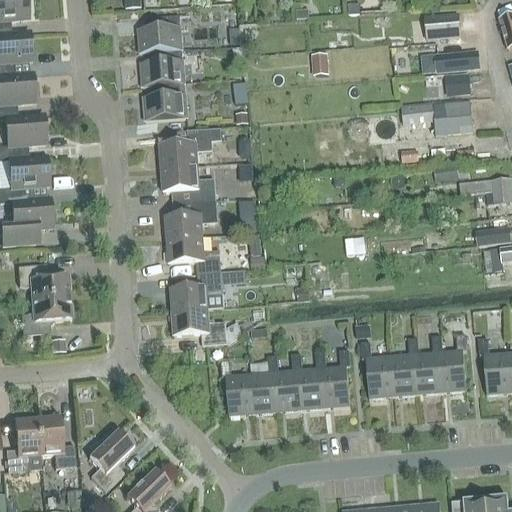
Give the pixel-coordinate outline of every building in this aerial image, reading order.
[(0,0),(0,38),(10,38),(9,24),(28,22),(25,0),(0,0)] [(141,11),(139,0),(123,0),(125,13),(141,11)] [(360,8),(347,9),(347,18),(360,18),(360,17),(360,8)] [(308,14),(295,15),(296,23),(308,22),(308,21),(308,14)] [(426,43),(460,40),(458,17),(424,20),(426,43)] [(507,54),(511,52),(511,18),(499,23),(507,54)] [(139,57),(149,56),(181,54),(179,19),(146,22),(147,33),(137,34),(139,57)] [(240,50),(239,30),(230,31),(231,51),(240,50)] [(29,36),(10,38),(0,38),(0,80),(14,80),(13,66),(31,64),(29,36)] [(184,88),(181,54),(149,56),(150,67),(140,68),(142,91),(152,90),(184,88)] [(479,72),(478,54),(433,58),(435,76),(479,72)] [(326,59),(315,60),(316,80),(327,79),(326,59)] [(0,80),(0,123),(5,123),(17,122),(16,108),(34,106),(32,78),(14,80),(0,80)] [(469,78),(453,79),(454,100),(470,99),(469,78)] [(184,88),(152,90),(152,101),(143,102),(144,125),(186,121),(184,88)] [(432,108),(435,139),(472,136),(469,104),(432,108)] [(248,127),(247,116),(234,117),(235,128),(248,127)] [(43,120),(17,122),(5,123),(7,150),(0,150),(0,165),(8,165),(8,164),(28,163),(27,149),(45,147),(43,120)] [(159,149),(161,172),(197,170),(196,156),(212,155),(211,145),(221,145),(220,132),(186,135),(187,147),(159,149)] [(400,155),(402,167),(418,166),(417,153),(400,155)] [(457,153),(457,165),(474,164),(473,153),(457,153)] [(46,161),(28,163),(8,164),(8,165),(10,192),(0,192),(0,207),(11,207),(11,206),(31,204),(30,191),(48,189),(46,161)] [(433,171),(435,186),(458,183),(456,168),(433,171)] [(197,170),(161,172),(162,196),(190,194),(191,206),(215,205),(214,183),(198,184),(197,170)] [(457,172),(458,183),(469,182),(468,171),(457,172)] [(282,189),(281,178),(270,179),(271,189),(282,189)] [(334,180),(334,189),(340,189),(344,184),(344,179),(334,180)] [(511,182),(491,184),(493,196),(511,194),(511,182)] [(459,187),(460,200),(493,197),(493,196),(491,184),(459,187)] [(511,194),(493,196),(493,197),(494,207),(511,205),(511,194)] [(280,200),(268,201),(269,211),(281,210),(280,200)] [(39,247),(38,232),(51,231),(49,203),(31,204),(11,206),(11,207),(13,234),(1,234),(2,249),(39,247)] [(217,227),(215,205),(191,206),(192,218),(164,220),(166,244),(202,242),(201,228),(217,227)] [(256,236),(255,222),(238,222),(239,237),(256,236)] [(511,245),(511,244),(510,230),(476,235),(478,250),(492,248),(511,245)] [(261,259),(259,240),(251,241),(253,260),(261,259)] [(203,256),(202,242),(166,244),(168,268),(196,266),(197,278),(220,276),(219,255),(203,256)] [(502,267),(511,265),(511,251),(500,253),(502,267)] [(500,253),(491,254),(494,276),(503,275),(502,267),(500,253)] [(265,273),(264,260),(250,261),(251,275),(265,273)] [(30,292),(31,304),(69,301),(67,279),(46,281),(45,268),(17,270),(18,290),(30,292)] [(246,287),(245,274),(230,275),(231,288),(246,287)] [(207,314),(223,313),(220,276),(197,278),(197,290),(169,292),(171,316),(207,314)] [(296,291),(297,306),(309,305),(308,290),(296,291)] [(69,301),(31,304),(32,316),(20,320),(22,340),(50,338),(49,325),(70,324),(69,301)] [(228,348),(238,341),(240,339),(238,329),(237,325),(225,332),(224,326),(208,327),(207,314),(171,316),(173,340),(201,338),(202,350),(228,348)] [(238,329),(240,339),(254,331),(249,324),(238,329)] [(466,324),(454,325),(455,339),(465,338),(467,338),(466,324)] [(356,342),(366,341),(365,328),(355,329),(356,342)] [(266,332),(250,333),(251,343),(267,341),(266,332)] [(438,357),(441,396),(466,394),(462,355),(466,354),(465,338),(455,339),(456,355),(442,356),(438,357)] [(433,357),(418,358),(414,359),(417,398),(441,396),(438,357),(442,356),(441,340),(431,341),(433,357)] [(409,359),(390,361),(393,400),(417,398),(414,359),(418,358),(417,342),(407,343),(409,359)] [(486,399),(511,397),(507,357),(488,358),(487,342),(477,343),(479,360),(483,359),(486,399)] [(64,355),(63,343),(53,343),(54,355),(64,355)] [(368,402),(393,400),(390,361),(371,362),(369,346),(360,347),(361,363),(365,363),(368,402)] [(321,372),(324,412),(349,410),(346,371),(350,370),(348,354),(339,355),(340,371),(326,372),(321,372)] [(316,373),(302,374),(297,374),(301,414),(324,412),(321,372),(326,372),(324,356),(315,357),(316,373)] [(292,375),(278,376),(273,376),(277,416),(301,414),(297,374),(302,374),(300,358),(291,359),(292,375)] [(268,377),(249,378),(253,418),(277,416),(273,376),(278,376),(276,360),(267,361),(268,377)] [(228,420),(253,418),(249,378),(230,380),(229,364),(220,365),(221,381),(225,381),(228,420)] [(36,422),(40,460),(53,458),(54,473),(75,471),(73,449),(62,450),(60,420),(36,422)] [(26,461),(40,460),(36,422),(13,424),(16,454),(5,455),(7,477),(27,475),(26,461)] [(115,469),(133,452),(116,434),(88,461),(98,472),(89,481),(104,496),(123,478),(115,469)] [(155,511),(152,508),(170,491),(153,474),(125,500),(135,511),(133,511),(155,511)] [(81,510),(80,494),(66,495),(67,511),(81,510)] [(484,503),(451,506),(451,511),(507,511),(507,501),(485,503),(485,502),(484,502),(484,503)]
